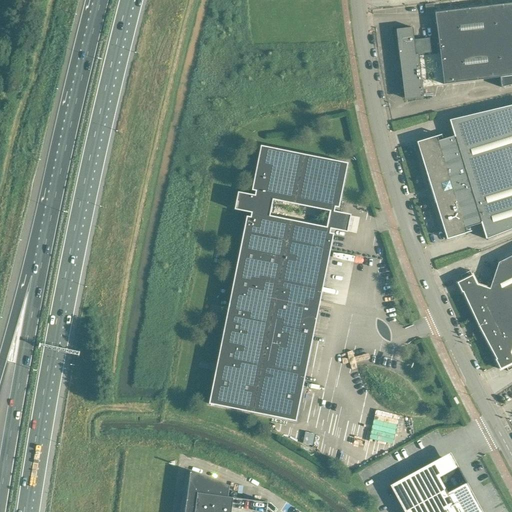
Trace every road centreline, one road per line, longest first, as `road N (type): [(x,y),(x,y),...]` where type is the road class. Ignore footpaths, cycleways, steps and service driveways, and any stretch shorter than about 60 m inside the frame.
road 1 (motorway): [(26,511),(65,276),(127,0)]
road 2 (unclassified): [(511,456),(409,236),(376,117),(356,0)]
road 3 (motorway): [(101,0),(39,273)]
road 4 (motorway): [(39,273),(0,502)]
